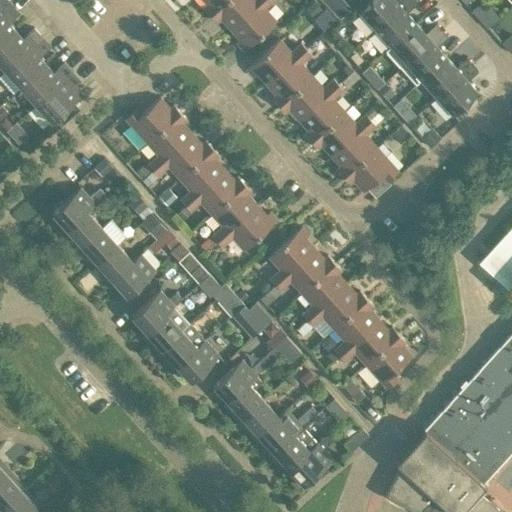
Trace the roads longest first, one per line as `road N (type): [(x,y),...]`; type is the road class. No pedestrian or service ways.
road 1 (residential): [(511,84),(364,223),(343,222),(188,44)]
road 2 (residential): [(224,511),(15,284)]
road 3 (residential): [(350,511),(383,446),(473,357)]
road 4 (residential): [(0,216),(134,93)]
road 5 (residential): [(134,93),(52,2)]
